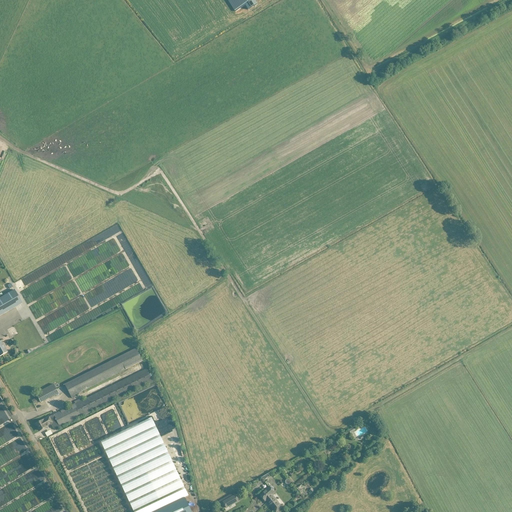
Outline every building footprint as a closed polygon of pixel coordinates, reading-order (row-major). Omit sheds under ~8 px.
[(255,0),(227,0),(236,12),(246,6),(248,10),(257,4),(255,0)] [(48,274),(69,265),(68,262),(86,278),(87,280),(89,279),(94,289),(97,287),(98,289),(107,279),(104,271),(102,272),(105,268),(105,267),(103,265),(106,261),(112,259),(117,253),(106,243),(112,237),(111,235),(32,270),(24,279),(27,286),(42,279),(40,278),(44,276),(41,268),(48,274)] [(0,298),(0,315),(16,307),(22,303),(14,290),(0,298)] [(12,336),(20,334),(17,325),(9,328),(12,336)] [(143,361),(136,348),(65,384),(72,399),(78,396),(77,394),(126,369),(126,370),(143,361)] [(81,399),(75,402),(76,404),(69,407),(58,412),(54,415),(48,417),(36,424),(40,431),(46,427),(52,423),(55,429),(65,425),(153,382),(147,369),(82,401),(81,399)] [(171,409),(164,410),(167,420),(171,419),(172,421),(175,420),(171,409)] [(152,418),(101,442),(109,459),(134,511),(189,511),(183,499),(185,498),(189,496),(160,436),(152,418)] [(270,472),(261,478),(264,481),(272,474),(270,472)] [(266,501),(275,511),(276,511),(282,507),(272,495),(275,493),(273,491),(275,489),(271,485),(272,484),(269,480),(265,483),(266,483),(269,487),(265,491),(260,495),(265,501),(266,501)] [(235,495),(223,502),(226,508),(239,501),(235,495)]
